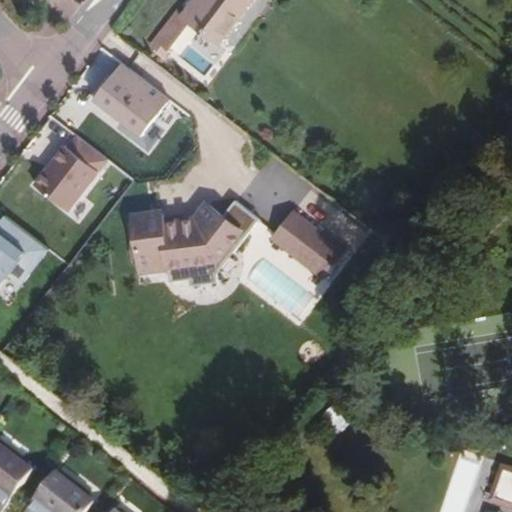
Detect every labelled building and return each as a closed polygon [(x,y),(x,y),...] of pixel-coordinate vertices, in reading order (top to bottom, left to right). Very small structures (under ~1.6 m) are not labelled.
[(208,2),(205,0),(196,0),(184,17),(192,23),(208,2)] [(205,0),(208,2),(192,23),(219,43),(251,0),(205,0)] [(173,100),(127,64),(98,101),(145,137),(173,100)] [(110,159),(76,133),(67,145),(70,147),(40,187),(71,210),(110,159)] [(166,210),(135,213),(142,275),(172,272),(173,280),(192,278),(192,285),(219,282),(218,275),(265,219),(237,195),(207,230),(197,232),(195,219),(167,222),(166,210)] [(334,279),(354,241),(292,208),(272,246),(334,279)] [(50,249),(7,214),(0,222),(0,285),(9,274),(22,284),(50,249)] [(0,511),(1,511),(33,471),(0,444),(0,511)] [(464,511),(483,459),(460,451),(439,511),(464,511)] [(511,468),(506,466),(493,496),(511,502),(511,468)] [(27,511),(87,511),(97,500),(59,471),(27,511)]
